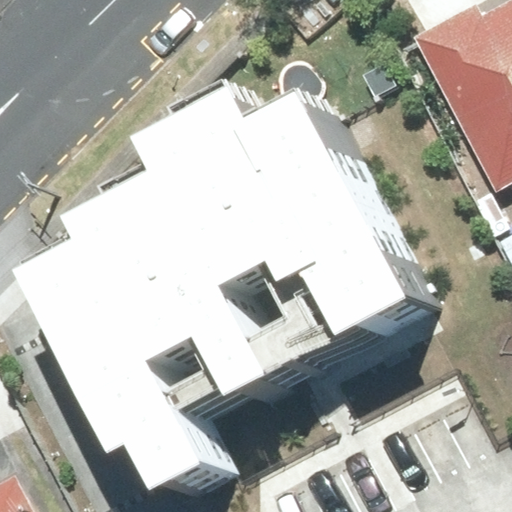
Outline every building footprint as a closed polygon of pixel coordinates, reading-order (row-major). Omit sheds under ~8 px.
[(497,6),(431,40),(511,199),(511,12),(503,17),(497,6)] [(445,346),(346,146),(295,171),(278,136),(176,186),(193,221),(100,266),(114,294),(65,318),(150,491),(176,478),(192,511),(221,511),(248,499),(207,416),(247,396),(266,434),(326,405),(298,349),(345,326),(373,382),(445,346)] [(400,400),(410,425),(454,443),(496,426),(498,400),(484,367),(400,400)] [(0,511),(41,511),(22,472),(0,483),(0,511)] [(490,511),(472,477),(404,511),(490,511)] [(352,511),(347,501),(325,511),(352,511)]
